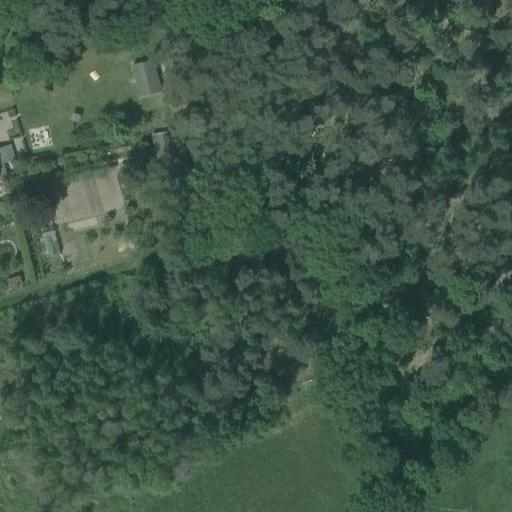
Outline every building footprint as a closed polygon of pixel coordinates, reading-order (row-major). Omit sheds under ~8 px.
[(154,60),(132,65),(139,98),(162,92),(154,60)] [(182,130),(152,136),(159,169),(187,163),(185,153),(187,153),(182,130)] [(215,163),(212,145),(196,148),(198,163),(203,162),(203,165),(215,163)] [(0,182),(9,180),(4,165),(16,162),(12,146),(0,149),(0,182)] [(0,205),(0,219),(11,216),(7,203),(0,205)] [(189,221),(198,231),(208,221),(199,212),(189,221)] [(20,276),(4,282),(6,291),(23,285),(20,276)]
